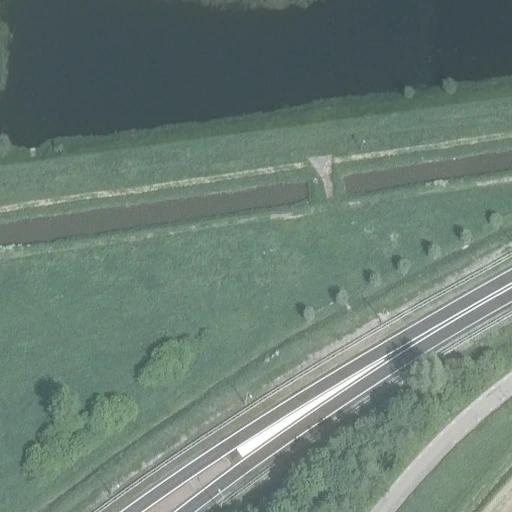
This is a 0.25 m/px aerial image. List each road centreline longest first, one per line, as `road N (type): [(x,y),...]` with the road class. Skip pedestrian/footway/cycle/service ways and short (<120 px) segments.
road 1 (trunk): [(405,344),(324,384),(130,511)]
road 2 (trunk): [(185,511),(405,344)]
road 3 (unclassified): [(378,511),(432,443),(511,374)]
road 4 (trunk): [(405,344),(511,285)]
